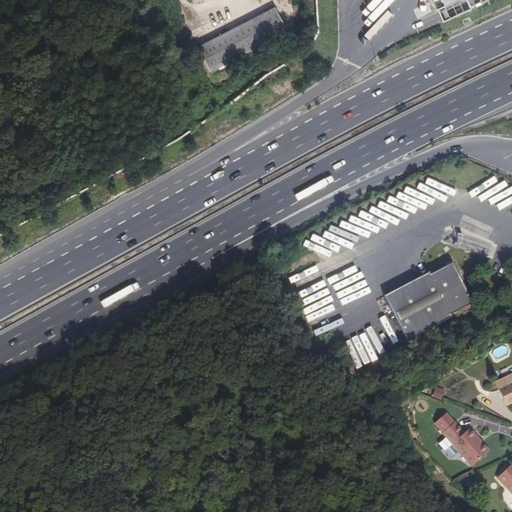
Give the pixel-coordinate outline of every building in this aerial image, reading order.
[(444,0),(449,10),(469,1),(470,0),(444,0)] [(442,13),(447,24),(474,12),(469,1),(449,10),(442,13)] [(274,8),(197,48),(209,71),(286,31),(274,8)] [(445,265),(424,276),(401,289),(424,332),(469,309),(468,307),(489,295),(468,255),(446,267),(445,265)] [(427,338),(417,343),(419,348),(430,343),(427,338)] [(511,402),(511,383),(507,386),(498,390),(506,405),(511,402)] [(432,395),(441,400),(445,391),(436,386),(432,395)] [(454,424),(442,433),(471,467),(488,452),(469,430),(463,434),(454,424)] [(511,465),(497,478),(511,494),(511,465)]
